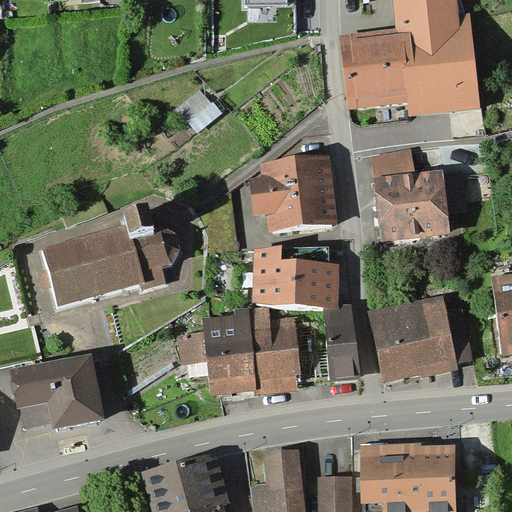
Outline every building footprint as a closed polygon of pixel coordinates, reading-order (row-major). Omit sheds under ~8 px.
[(346,110),(415,103),(448,99),(449,115),(478,111),(468,44),(457,0),(396,0),(400,38),(339,46),(346,110)] [(361,13),(360,16),(361,20),(363,22),(366,24),(370,24),(373,23),(376,21),(377,18),(378,15),(377,12),(375,9),(372,7),(368,7),(365,8),(362,10),(361,13)] [(214,115),(197,96),(179,111),(195,131),(214,115)] [(370,161),(374,185),(411,177),(407,155),(370,161)] [(270,235),(337,227),(329,157),(262,165),(264,180),(251,182),(255,220),(268,219),(270,235)] [(443,236),(437,181),(376,188),(382,243),(443,236)] [(63,228),(64,230),(105,214),(97,195),(56,210),(58,214),(45,218),(52,236),(63,228)] [(126,229),(43,252),(48,271),(38,273),(43,292),(53,289),(59,309),(93,299),(94,302),(98,301),(97,298),(141,286),(143,290),(167,284),(163,268),(173,265),(181,252),(177,237),(163,230),(155,232),(150,213),(124,221),(126,229)] [(271,311),(322,313),(331,313),(333,271),(326,270),(326,253),(257,254),(255,308),(271,311)] [(511,281),(490,285),(499,357),(511,355),(511,281)] [(441,304),(368,319),(381,383),(469,364),(458,313),(443,316),(441,304)] [(348,312),(331,313),(322,313),(323,325),(330,383),(358,379),(348,312)] [(266,313),(244,315),(252,391),(330,383),(323,325),(268,331),(266,313)] [(208,396),(252,391),(244,315),(234,316),(234,322),(202,326),(203,336),(202,336),(202,337),(205,365),(208,396)] [(184,368),(205,365),(202,337),(181,340),(184,368)] [(98,423),(87,365),(12,379),(22,428),(24,428),(24,425),(22,425),(19,410),(40,406),(41,413),(45,413),(50,412),(52,423),(54,432),(98,423)] [(24,425),(24,428),(52,423),(50,412),(45,413),(41,413),(40,406),(19,410),(22,425),(24,425)] [(453,511),(452,454),(360,458),(360,511),(453,511)] [(298,511),(294,457),(266,460),(269,487),(247,490),(249,511),(298,511)] [(203,467),(202,464),(145,478),(154,511),(214,511),(214,510),(225,507),(213,464),(203,467)] [(348,511),(348,482),(318,482),(318,511),(348,511)]
